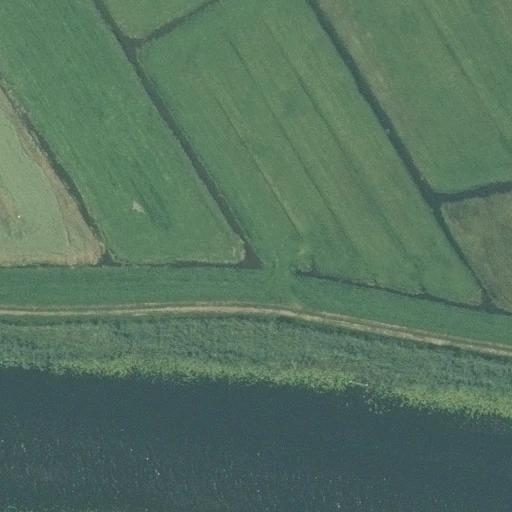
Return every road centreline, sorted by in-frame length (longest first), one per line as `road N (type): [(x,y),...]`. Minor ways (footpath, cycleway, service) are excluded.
road 1 (track): [(511,340),(286,302),(0,295)]
road 2 (track): [(269,0),(183,50),(283,244),(286,302)]
